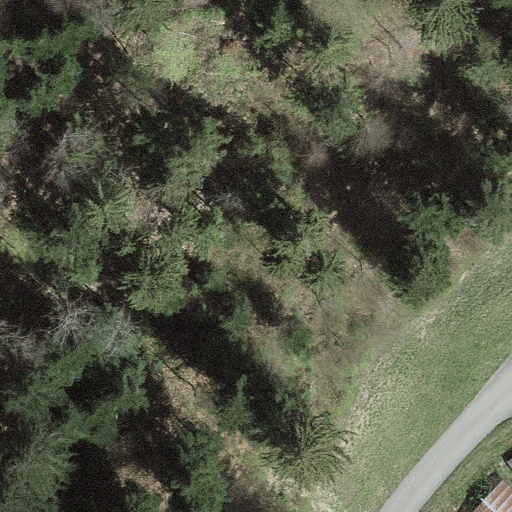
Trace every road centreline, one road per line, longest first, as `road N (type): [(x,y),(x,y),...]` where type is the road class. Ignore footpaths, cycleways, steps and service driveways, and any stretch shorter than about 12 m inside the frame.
road 1 (track): [(200,0),(0,92)]
road 2 (track): [(511,382),(396,511)]
